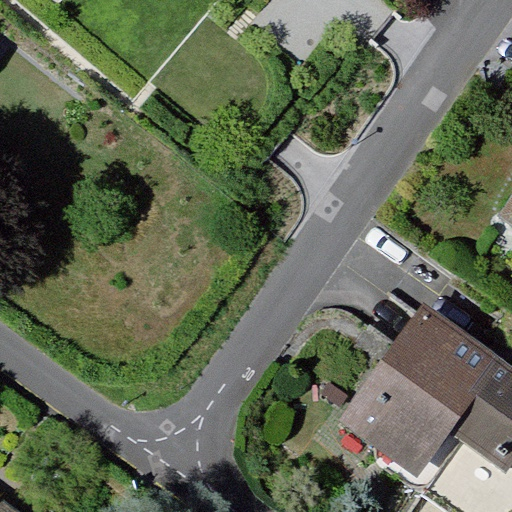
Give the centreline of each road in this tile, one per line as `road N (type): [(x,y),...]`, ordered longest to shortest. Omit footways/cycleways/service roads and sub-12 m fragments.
road 1 (residential): [(176,472),(502,0)]
road 2 (residential): [(0,352),(176,472)]
road 3 (unknown): [(309,0),(438,92)]
